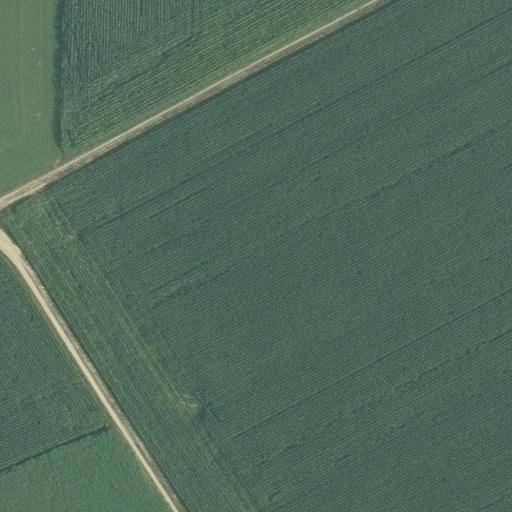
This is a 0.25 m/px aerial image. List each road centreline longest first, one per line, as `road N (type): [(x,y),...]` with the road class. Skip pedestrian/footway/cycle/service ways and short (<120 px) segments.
road 1 (track): [(0,203),(385,0)]
road 2 (track): [(0,238),(175,511)]
